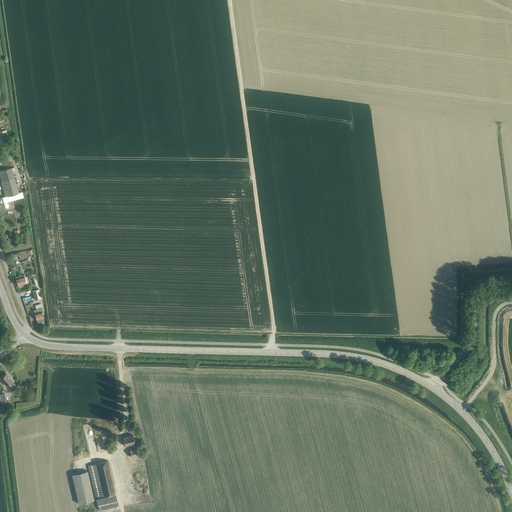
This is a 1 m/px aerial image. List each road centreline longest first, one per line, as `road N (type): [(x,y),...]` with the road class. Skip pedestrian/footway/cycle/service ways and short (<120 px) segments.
road 1 (secondary): [(431,387),(387,365),(335,354),(52,346),(25,335)]
road 2 (track): [(230,0),(273,325),(270,352)]
road 3 (unclassified): [(511,284),(479,291),(468,347),(431,387)]
road 4 (secondary): [(511,492),(485,438),(431,387)]
road 5 (track): [(460,411),(494,363),(495,311),(511,303)]
